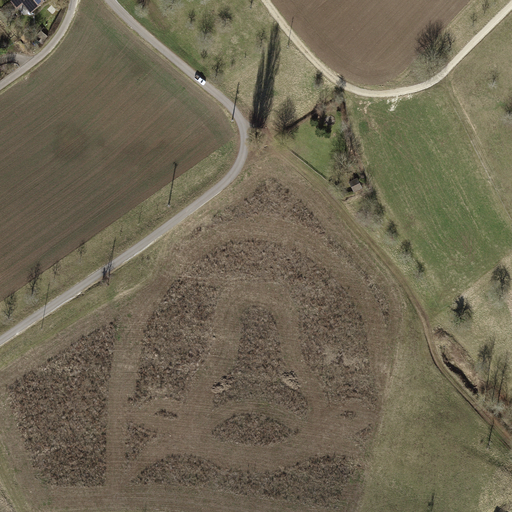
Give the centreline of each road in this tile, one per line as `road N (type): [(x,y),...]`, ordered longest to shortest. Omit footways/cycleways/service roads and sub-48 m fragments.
road 1 (unclassified): [(107,0),(117,16),(238,101),(248,154),(216,192),(0,341)]
road 2 (track): [(511,438),(438,359),(417,299),(369,234),(265,137),(238,101)]
road 3 (track): [(511,1),(434,81),(392,93),(349,84),(310,57),(270,0)]
